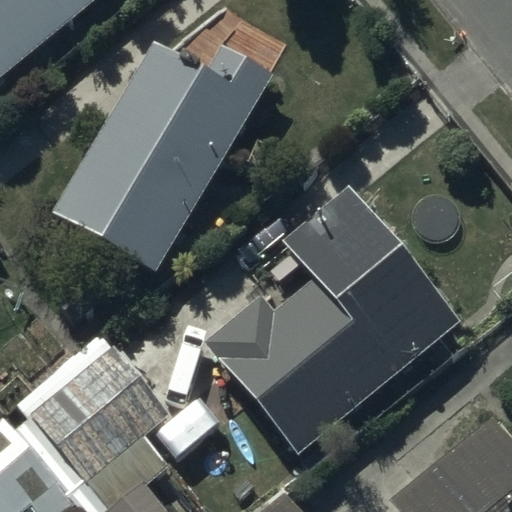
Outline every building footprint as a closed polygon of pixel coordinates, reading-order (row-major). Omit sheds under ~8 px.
[(0,0),(0,92),(111,0),(0,0)] [(156,282),(271,88),(223,59),(207,86),(153,53),(54,222),(156,282)] [(461,335),(348,201),(283,256),(314,292),(275,326),(261,310),(205,357),(301,470),(461,335)] [(11,437),(74,511),(168,511),(175,507),(156,484),(167,475),(144,446),(167,427),(100,345),(16,414),(25,425),(11,437)] [(74,511),(11,437),(4,428),(0,431),(0,511),(74,511)] [(511,511),(511,451),(494,429),(391,511),(511,511)] [(296,511),(288,502),(275,511),(296,511)]
